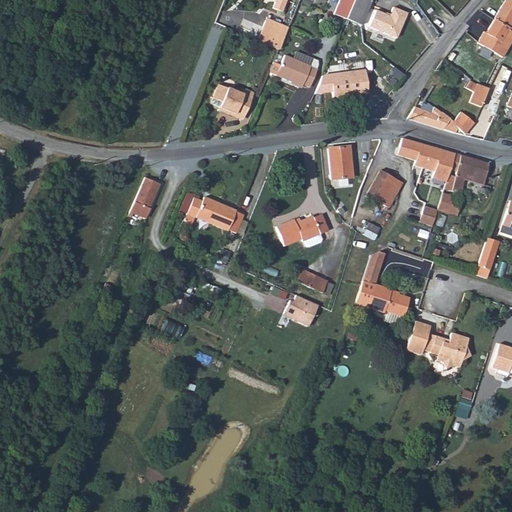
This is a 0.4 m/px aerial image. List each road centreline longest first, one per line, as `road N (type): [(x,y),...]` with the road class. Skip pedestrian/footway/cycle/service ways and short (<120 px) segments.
road 1 (unclassified): [(387,125),(133,155),(50,143),(0,124)]
road 2 (track): [(31,511),(174,181),(172,154)]
road 3 (track): [(252,29),(229,20),(218,27),(172,154)]
road 4 (unclassified): [(478,0),(387,125)]
road 5 (unclassified): [(511,153),(387,125)]
